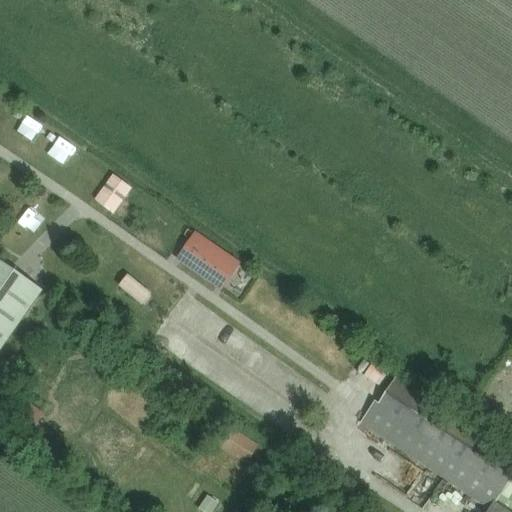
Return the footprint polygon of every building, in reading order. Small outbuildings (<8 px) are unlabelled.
[(113,176),(96,202),(116,215),(133,190),(113,176)] [(194,230),(175,258),(221,290),(240,262),(194,230)] [(0,353),(43,292),(0,262),(0,353)] [(127,273),(118,285),(141,305),(151,293),(127,273)] [(364,428),(485,509),(492,499),(511,511),(511,455),(396,379),(364,428)] [(18,400),(6,418),(30,434),(42,415),(18,400)] [(233,429),(221,449),(231,455),(243,435),(233,429)] [(352,485),(332,472),(324,483),(344,497),(352,485)] [(508,511),(492,502),(486,511),(441,481),(428,501),(443,511),(508,511)] [(206,501),(199,511),(200,511),(213,511),(219,504),(208,497),(206,501)]
